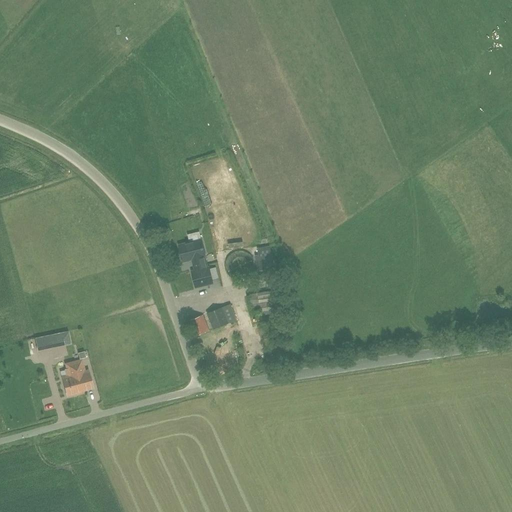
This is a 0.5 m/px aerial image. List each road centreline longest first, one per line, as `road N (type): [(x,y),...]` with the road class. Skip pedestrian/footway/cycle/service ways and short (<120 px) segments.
road 1 (tertiary): [(202,388),(143,232),(107,183),(0,123)]
road 2 (tertiary): [(202,388),(511,342)]
road 3 (unclassified): [(0,442),(202,388)]
